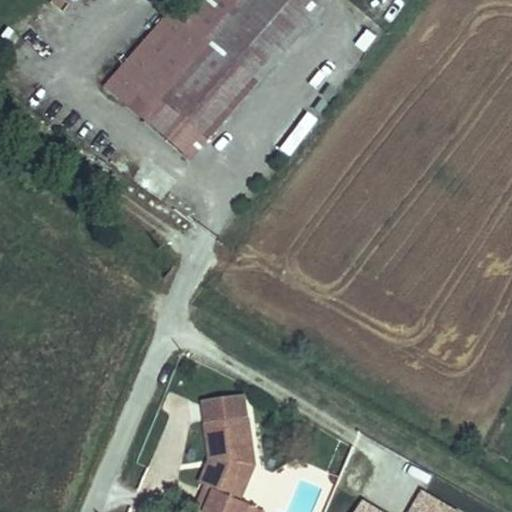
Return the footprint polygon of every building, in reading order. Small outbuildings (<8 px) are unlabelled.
[(159,130),(273,0),(229,0),(186,50),(170,36),(103,113),(188,187),(204,169),(159,130)] [(320,36),(279,0),(273,0),(159,130),(204,169),(320,36)] [(375,38),(382,29),(365,15),(357,25),(375,38)] [(346,36),(338,48),(359,61),(367,49),(346,36)] [(289,156),(317,119),(300,106),(272,143),(289,156)] [(243,490),(256,457),(255,402),(212,404),(213,440),(222,443),(208,475),(193,511),(244,511),(252,494),(243,490)] [(222,443),(213,440),(200,471),(208,475),(222,443)] [(410,511),(387,511),(358,499),(352,511),(457,511),(459,507),(421,490),(410,511)] [(263,511),(264,499),(252,494),(244,511),(263,511)]
